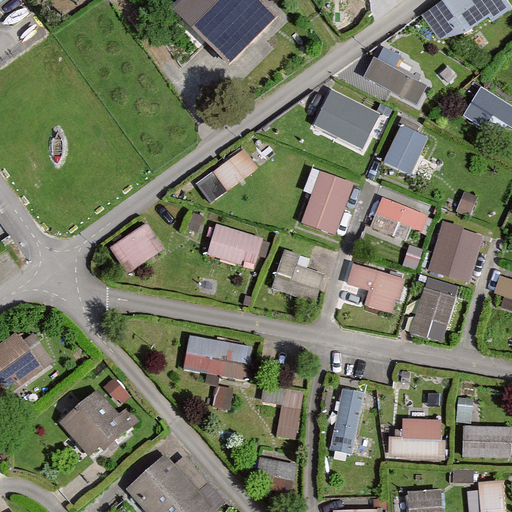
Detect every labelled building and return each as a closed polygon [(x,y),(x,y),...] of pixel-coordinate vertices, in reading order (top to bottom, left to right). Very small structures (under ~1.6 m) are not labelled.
[(278,21),(257,0),(186,0),(172,14),(229,71),(278,21)] [(501,0),(441,0),(421,15),(437,39),(491,21),(508,10),(501,0)] [(417,107),(427,87),(374,61),(364,82),(417,107)] [(511,109),(480,90),(463,119),(488,134),(495,122),(511,132),(511,109)] [(376,114),(325,92),(310,125),(361,147),(376,114)] [(429,142),(403,128),(384,164),(410,178),(429,142)] [(255,172),(241,153),(214,174),(228,193),(255,172)] [(354,185),(321,174),(304,226),(336,237),(354,185)] [(478,198),(463,193),(456,214),(470,219),(478,198)] [(431,218),(382,200),(375,218),(424,237),(431,218)] [(159,249),(141,225),(107,250),(124,274),(159,249)] [(258,239),(211,226),(203,255),(250,269),(258,239)] [(470,247),(439,236),(428,268),(460,278),(470,247)] [(311,259),(283,251),(269,296),(315,309),(325,276),(307,271),(311,259)] [(405,281),(354,267),(347,289),(368,295),(364,309),(395,318),(405,281)] [(511,282),(499,279),(494,297),(511,302),(511,282)] [(457,300),(424,290),(411,336),(444,345),(457,300)] [(0,401),(40,369),(8,331),(0,337),(0,401)] [(251,349),(189,339),(183,372),(246,382),(251,349)] [(215,402),(233,406),(237,384),(219,381),(215,402)] [(304,394),(264,388),(261,405),(282,408),(277,438),(296,441),(304,394)] [(123,425),(92,389),(55,421),(86,457),(123,425)] [(364,396),(342,391),(330,453),(353,457),(364,396)] [(441,423),(402,422),(402,439),(389,439),(389,461),(445,463),(445,443),(441,443),(441,423)] [(510,430),(463,429),(462,460),(509,460),(510,430)] [(213,511),(214,511),(166,457),(126,492),(143,511),(213,511)] [(297,467),(260,460),(255,484),(263,485),(262,492),(291,497),(297,467)] [(505,511),(503,482),(478,485),(480,511),(505,511)] [(443,511),(442,493),(410,495),(410,511),(443,511)]
